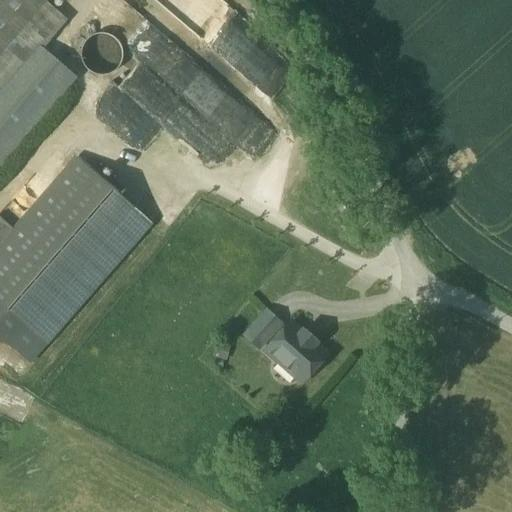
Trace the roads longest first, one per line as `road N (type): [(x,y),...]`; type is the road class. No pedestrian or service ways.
road 1 (unclassified): [(409,270),(321,53),(272,0)]
road 2 (unclassified): [(409,270),(392,511)]
